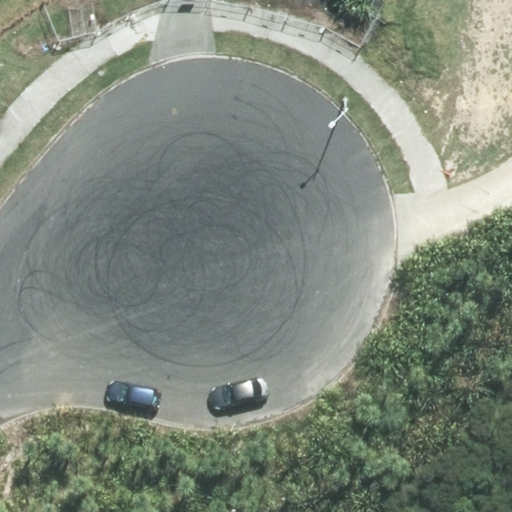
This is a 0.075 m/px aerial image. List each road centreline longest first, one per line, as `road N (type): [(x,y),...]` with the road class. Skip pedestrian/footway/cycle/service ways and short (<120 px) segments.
road 1 (track): [(511,168),(441,207),(207,221)]
road 2 (residential): [(207,221),(13,329),(0,346)]
road 3 (residential): [(207,221),(198,0)]
